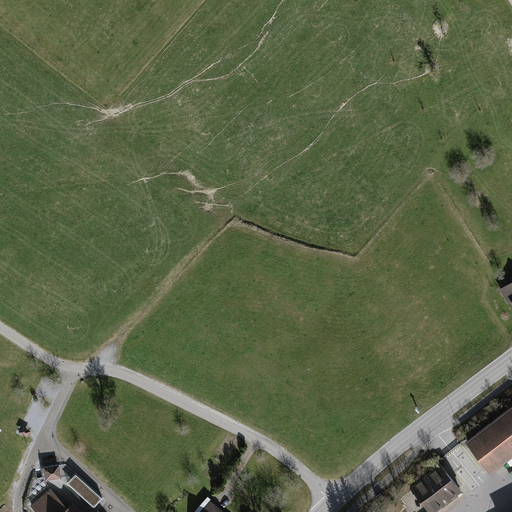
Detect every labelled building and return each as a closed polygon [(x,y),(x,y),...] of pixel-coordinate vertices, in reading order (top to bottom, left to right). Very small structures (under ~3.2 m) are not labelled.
[(511,300),(511,281),(501,289),(509,303),(511,301),(511,300)] [(511,405),(467,440),(489,468),(511,450),(511,405)] [(22,425),(19,432),(27,436),(31,430),(22,425)] [(59,464),(44,466),(46,479),(61,477),(59,464)] [(442,466),(413,488),(431,511),(433,511),(461,490),(442,466)] [(103,497),(76,473),(67,482),(94,507),(103,497)] [(53,490),(33,507),(37,511),(76,511),(73,507),(70,510),(53,490)] [(200,511),(223,511),(222,510),(223,509),(211,499),(200,511)]
